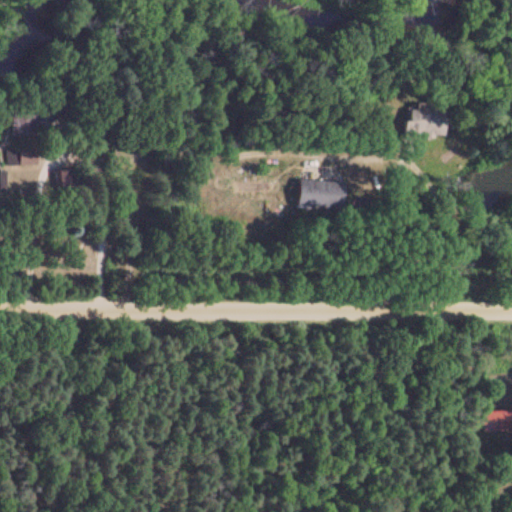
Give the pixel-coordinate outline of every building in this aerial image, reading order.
[(442,138),(443,103),(413,103),(413,110),(405,110),(404,137),(442,138)] [(9,137),(48,137),(48,108),(9,108),(9,137)] [(35,166),(35,151),(4,151),(4,166),(35,166)] [(53,172),(56,196),(76,194),(74,170),(53,172)] [(340,211),(342,183),(296,179),(294,207),(340,211)]
